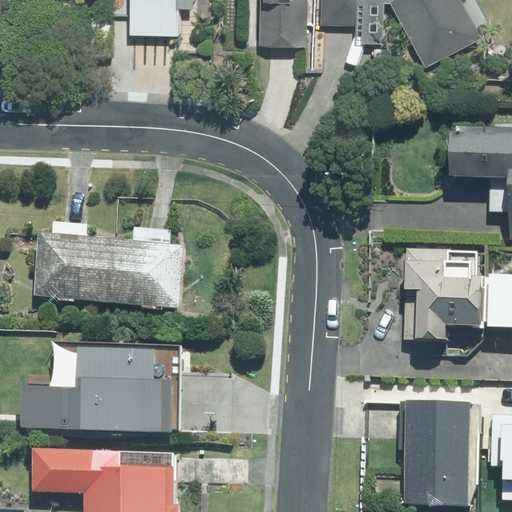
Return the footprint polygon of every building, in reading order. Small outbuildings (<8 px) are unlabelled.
[(139,0),(139,33),(187,34),(187,4),(204,5),(203,0),(139,0)] [(272,0),(272,42),(322,43),(323,0),(272,0)] [(470,0),(331,0),(331,24),(368,25),(368,43),(395,43),(396,2),(399,2),(433,68),(491,39),(470,0)] [(112,15),(91,15),(90,60),(111,61),(112,15)] [(511,131),(466,130),(464,178),(511,180),(511,131)] [(63,229),(48,228),(41,292),(184,306),(191,242),(181,241),(183,227),(144,223),(143,237),(96,232),(97,221),(64,218),(63,229)] [(488,248),(461,247),(413,246),(410,334),(458,336),(459,316),(511,317),(511,275),(487,275),(488,248)] [(179,343),(92,340),(89,426),(176,429),(179,343)] [(511,441),(482,440),(483,398),(417,395),(413,500),(480,503),(480,485),(497,486),(496,504),(511,504),(511,441)] [(184,511),(187,448),(46,443),(44,488),(92,490),(91,511),(184,511)]
